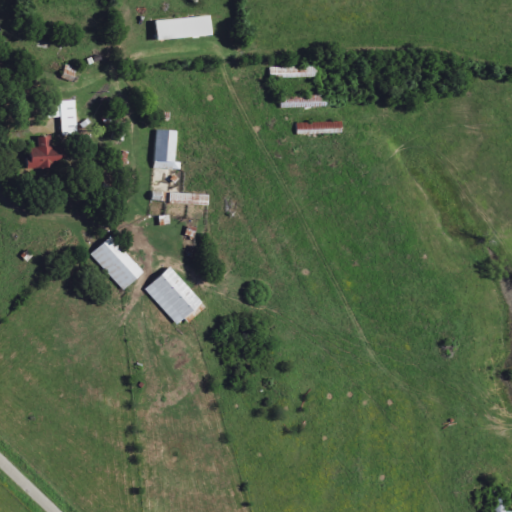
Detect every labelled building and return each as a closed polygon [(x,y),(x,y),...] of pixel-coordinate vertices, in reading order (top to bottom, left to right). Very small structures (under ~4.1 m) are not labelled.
[(207,17),(153,20),(154,40),(208,36),(207,17)] [(74,101),(59,102),(60,136),(75,136),(74,101)] [(173,163),(174,131),(154,131),(152,170),(179,171),(179,163),(173,163)] [(36,149),(27,149),(28,168),(60,168),(60,147),(50,147),(50,137),(36,137),(36,149)] [(88,255),(122,291),(141,273),(107,237),(88,255)] [(142,290),(175,325),(199,303),(167,268),(142,290)] [(503,511),(504,499),(494,499),(493,511),(503,511)]
